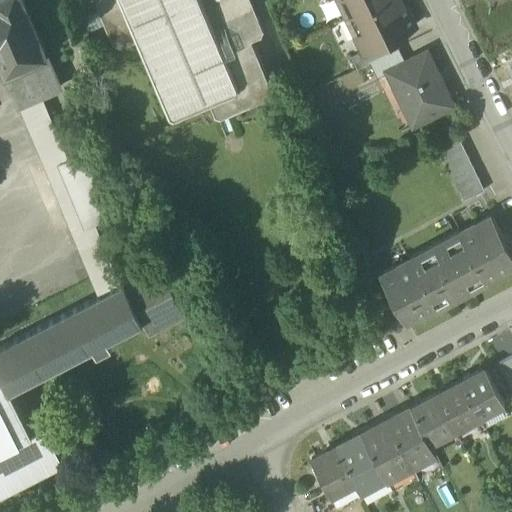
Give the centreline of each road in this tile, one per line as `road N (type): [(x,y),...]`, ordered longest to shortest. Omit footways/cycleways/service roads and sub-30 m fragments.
road 1 (residential): [(511,308),(262,439)]
road 2 (residential): [(511,146),(439,0)]
road 3 (residential): [(262,439),(128,511)]
